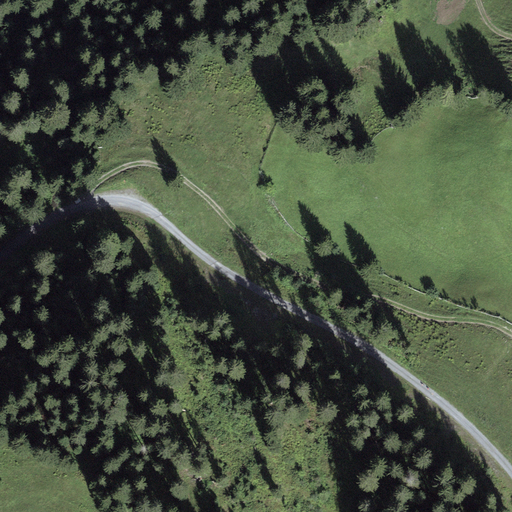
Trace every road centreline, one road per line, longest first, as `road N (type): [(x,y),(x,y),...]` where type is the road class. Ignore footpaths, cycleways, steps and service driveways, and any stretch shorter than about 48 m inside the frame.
road 1 (track): [(511,474),(444,404),(357,338),(233,276),(137,205),(84,205),(0,253)]
road 2 (track): [(511,336),(326,288),(266,260),(185,181),(155,164),(110,173),(84,205)]
